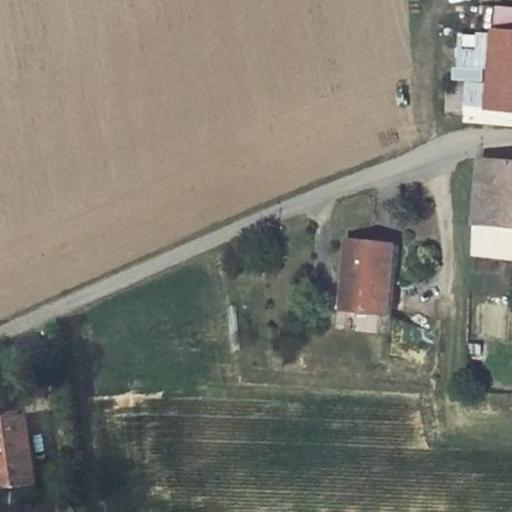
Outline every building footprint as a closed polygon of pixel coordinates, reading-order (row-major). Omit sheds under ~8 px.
[(511,32),(511,12),(500,11),(498,32),(511,32)] [(511,83),(511,32),(498,32),(493,82),(511,83)] [(511,111),(511,83),(493,82),(492,85),(490,109),(511,111)] [(490,109),(492,85),(470,83),(467,106),(490,109)] [(511,122),(511,111),(490,109),(467,106),(466,118),(511,122)] [(511,208),(511,161),(485,161),(478,224),(510,227),(511,208)] [(511,258),(511,227),(510,227),(478,224),(475,255),(511,258)] [(390,315),(398,246),(355,241),(350,281),(356,281),(352,311),(390,315)] [(511,264),(503,265),(505,298),(511,297),(511,264)] [(352,311),(356,281),(350,281),(345,280),(342,310),(352,311)] [(466,384),(466,394),(479,394),(479,385),(466,384)] [(33,487),(23,417),(0,420),(0,491),(4,491),(19,489),(33,487)] [(20,501),(19,489),(4,491),(5,503),(20,501)]
